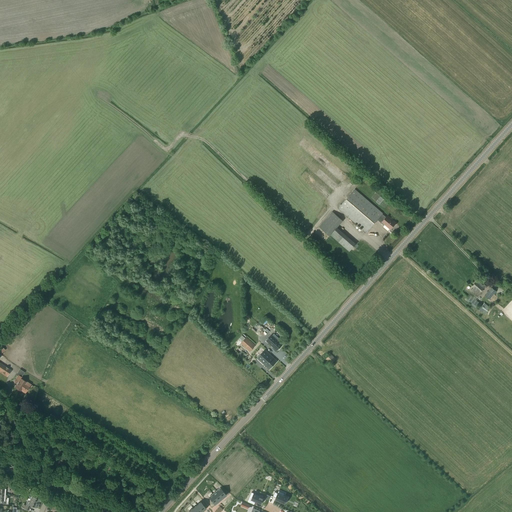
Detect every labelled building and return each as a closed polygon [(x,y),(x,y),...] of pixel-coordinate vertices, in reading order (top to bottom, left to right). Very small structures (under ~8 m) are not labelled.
[(386,217),(382,214),(382,213),(355,190),(338,209),(366,233),(377,220),(384,225),(385,224),(390,229),(396,223),(388,216),(386,217)] [(343,221),(332,212),(319,227),(330,236),(331,235),(350,252),(356,244),(337,228),(343,221)] [(482,292),(483,291),(482,290),(484,288),(483,286),(483,285),(478,281),(472,287),(480,293),(482,291),(482,292)] [(489,299),(496,291),(492,288),(485,296),(489,299)] [(476,308),(480,303),(470,295),(466,300),(476,308)] [(490,307),(484,303),(482,306),(482,305),(481,307),(480,306),(478,308),(482,312),(483,312),(485,314),(488,310),(490,307)] [(282,345),(271,335),(266,341),(277,351),(282,345)] [(250,351),(255,345),(246,338),(241,343),(250,351)] [(269,370),(277,361),(265,350),(257,358),(264,365),(264,366),(265,367),(266,366),(269,370)] [(336,359),(331,354),(326,359),(331,364),(336,359)] [(11,370),(0,362),(0,372),(7,377),(11,370)] [(26,382),(21,378),(21,377),(18,375),(14,380),(18,382),(15,387),(21,391),(25,393),(31,384),(26,381),(26,382)] [(12,489),(12,486),(3,485),(2,488),(0,488),(0,494),(5,494),(6,491),(9,491),(9,489),(12,489)] [(39,502),(41,497),(36,494),(37,491),(31,489),(30,491),(32,492),(30,495),(32,496),(30,498),(39,502)] [(222,489),(218,492),(223,497),(226,494),(222,489)] [(275,492),(273,496),(276,498),(275,499),(285,504),(288,498),(284,496),(285,494),(279,491),(278,493),(275,492)] [(218,492),(215,495),(220,500),(223,497),(218,492)] [(252,492),(247,502),(254,505),(256,501),(261,504),(264,498),(263,497),(264,496),(259,494),(259,495),(252,492)] [(5,498),(5,494),(0,494),(0,500),(2,500),(1,504),(8,504),(9,498),(5,498)] [(215,495),(211,497),(216,503),(219,500),(215,495)] [(39,502),(30,498),(29,501),(28,501),(26,506),(24,505),(22,508),(28,511),(31,505),(36,508),(36,507),(37,508),(39,504),(38,503),(39,502)]
